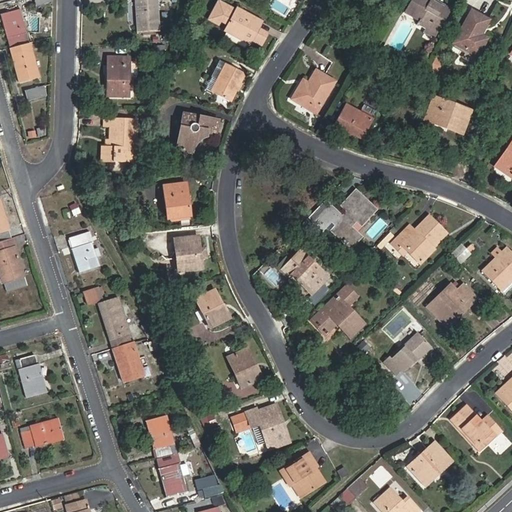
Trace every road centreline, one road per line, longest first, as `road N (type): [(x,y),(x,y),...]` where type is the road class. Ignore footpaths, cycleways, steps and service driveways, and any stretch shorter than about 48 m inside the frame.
road 1 (residential): [(511,333),(398,436),(350,439),(319,414),(235,260),(229,209),(239,143),(258,100)]
road 2 (residential): [(258,100),(283,127),(346,159),(484,199),(511,218)]
road 3 (residential): [(28,171),(64,150),(70,0)]
road 4 (residential): [(123,467),(73,316)]
road 5 (residential): [(73,316),(28,171)]
road 6 (residential): [(0,500),(123,467)]
